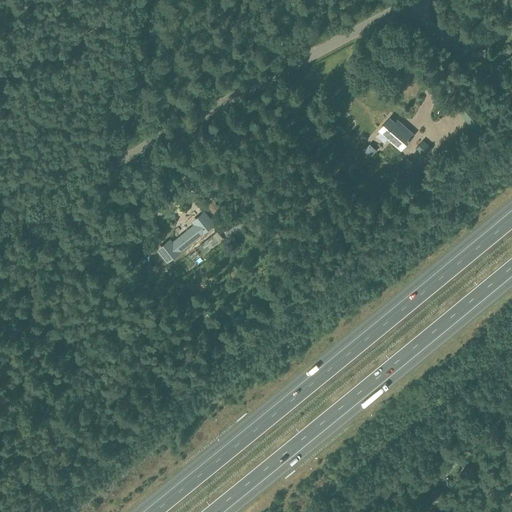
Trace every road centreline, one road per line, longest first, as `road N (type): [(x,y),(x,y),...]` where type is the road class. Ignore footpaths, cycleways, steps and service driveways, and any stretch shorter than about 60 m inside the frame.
road 1 (motorway): [(511,213),(149,511)]
road 2 (unclassified): [(0,223),(409,3)]
road 3 (motorway): [(221,511),(511,270)]
road 4 (unclassified): [(511,28),(460,42),(444,38),(409,3)]
